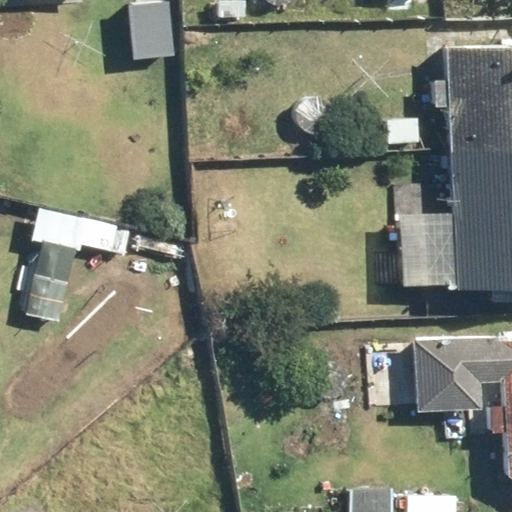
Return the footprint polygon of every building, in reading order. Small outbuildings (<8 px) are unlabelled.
[(0,0),(0,21),(9,24),(18,21),(25,13),(27,4),(25,0),(0,0)] [(105,0),(107,23),(173,20),(171,0),(105,0)] [(443,285),(511,283),(511,40),(434,43),(443,285)] [(313,96),(304,94),(294,97),(288,104),(286,114),(289,123),(296,130),(306,132),(315,129),(322,122),(324,112),(321,103),(313,96)] [(496,473),(511,472),(511,331),(404,335),(406,407),(474,405),(473,378),(492,377),(496,473)] [(394,511),(394,477),(346,478),(346,511),(394,511)]
